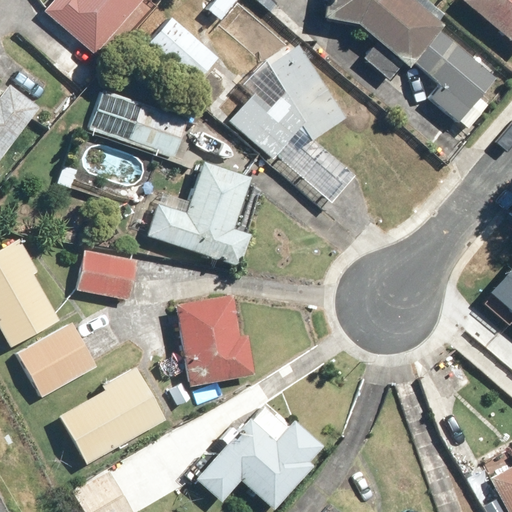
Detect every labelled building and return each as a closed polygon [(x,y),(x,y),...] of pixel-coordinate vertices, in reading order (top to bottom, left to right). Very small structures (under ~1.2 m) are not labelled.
[(53,0),(43,11),(92,54),(139,0),(53,0)] [(219,18),(234,0),(213,0),(207,8),(219,18)] [(479,64),(475,61),(467,54),(436,30),(442,23),(412,0),(321,0),(318,15),(357,23),(409,64),(411,62),(440,85),(427,100),(454,123),(494,77),(479,64)] [(511,0),(459,0),(511,44),(511,0)] [(214,57),(169,16),(142,46),(187,86),(214,57)] [(253,73),(259,82),(244,100),(245,101),(227,122),(329,205),(354,176),(310,141),(345,118),(296,44),(253,73)] [(96,69),(72,45),(58,59),(82,83),(96,69)] [(0,152),(35,105),(7,85),(0,93),(0,152)] [(103,90),(88,130),(170,161),(185,121),(103,90)] [(144,240),(236,267),(246,234),(229,229),(246,174),(199,161),(187,202),(158,193),(144,240)] [(63,166),(56,185),(136,214),(143,195),(63,166)] [(14,242),(0,249),(0,335),(6,346),(55,321),(14,242)] [(85,248),(77,289),(127,299),(135,259),(85,248)] [(511,312),(511,252),(482,287),(511,312)] [(235,293),(173,304),(187,385),(250,375),(235,293)] [(14,354),(37,396),(92,366),(69,323),(14,354)] [(84,463),(161,419),(134,372),(57,416),(84,463)] [(262,401),(193,478),(219,501),(238,481),(270,510),(311,466),(305,460),(321,443),(291,416),(286,422),(262,401)] [(511,511),(511,454),(482,472),(505,511),(511,511)] [(130,511),(107,471),(70,492),(81,511),(130,511)]
